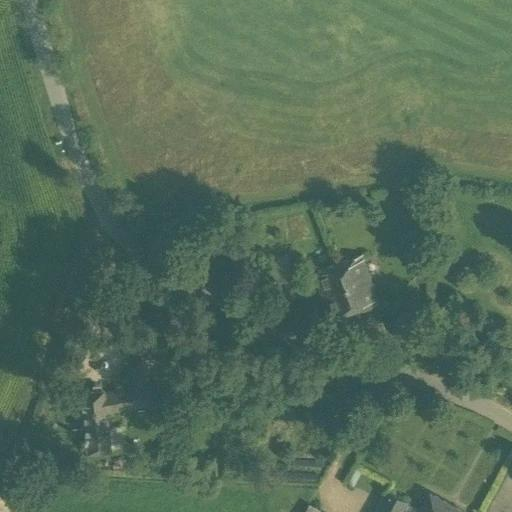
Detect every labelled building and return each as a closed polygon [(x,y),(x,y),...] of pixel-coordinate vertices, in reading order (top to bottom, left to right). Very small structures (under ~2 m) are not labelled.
[(208,231),(196,226),(190,242),(201,246),(208,231)] [(277,286),(296,280),(288,254),(268,261),(277,286)] [(337,262),(354,310),(378,301),(362,254),(337,262)] [(330,317),(354,310),(337,262),(314,270),(330,317)] [(408,343),(416,340),(420,334),(419,320),(413,315),(406,314),(394,322),(395,336),(408,343)] [(417,357),(426,357),(426,349),(417,349),(417,357)] [(204,373),(205,359),(185,358),(184,372),(204,373)] [(142,361),(128,362),(131,388),(103,393),(103,390),(82,393),(88,452),(110,450),(110,448),(125,447),(123,425),(107,427),(105,411),(152,403),(149,385),(145,386),(142,361)] [(420,510),(407,503),(408,502),(385,490),(372,511),(463,511),(429,493),(420,510)]
